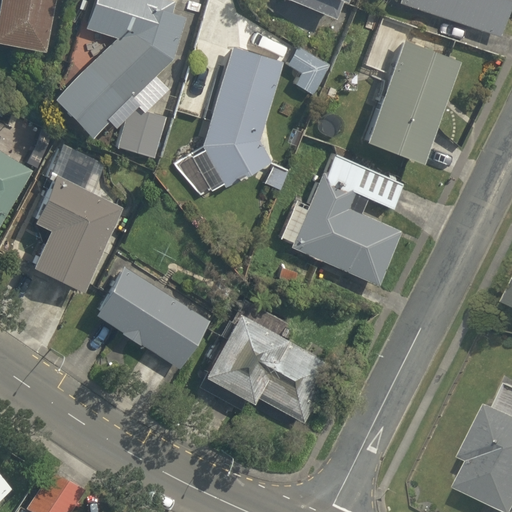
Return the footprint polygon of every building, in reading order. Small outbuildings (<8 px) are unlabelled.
[(0,0),(0,46),(43,55),(52,0),(0,0)] [(92,0),(81,27),(110,39),(73,75),(112,116),(166,62),(183,20),(169,14),(172,5),(159,0),(92,0)] [(281,0),(334,22),(340,4),(344,6),(346,0),(281,0)] [(511,0),(400,0),(399,5),(500,39),(511,0)] [(460,64),(404,42),(365,144),(422,166),(460,64)] [(288,51),(282,66),(296,71),(289,90),(310,98),(322,64),(288,51)] [(233,52),(196,150),(216,188),(265,163),(248,140),(275,68),(233,52)] [(207,87),(186,80),(175,112),(196,119),(207,87)] [(127,109),(116,145),(156,157),(167,121),(127,109)] [(0,154),(0,215),(27,172),(0,154)] [(377,287),(400,233),(361,216),(367,200),(392,211),(402,186),(333,155),(324,175),(322,174),(289,249),(377,287)] [(51,174),(27,222),(45,231),(25,270),(76,296),(120,209),(51,174)] [(122,259),(87,322),(175,372),(211,309),(122,259)] [(225,341),(204,379),(252,405),(256,397),(302,421),(331,366),(279,338),(286,324),(241,300),(230,321),(228,320),(218,337),(225,341)] [(511,412),(489,401),(463,454),(471,458),(458,484),(511,510),(511,412)] [(134,511),(135,511),(37,476),(24,511),(134,511)]
